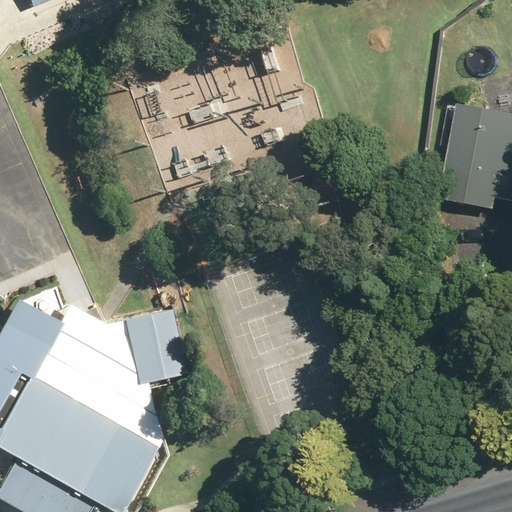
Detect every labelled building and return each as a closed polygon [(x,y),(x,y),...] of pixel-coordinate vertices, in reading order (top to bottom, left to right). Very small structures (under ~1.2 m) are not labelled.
[(278,42),(260,47),(268,75),(285,70),(278,42)] [(501,210),(511,144),(511,113),(451,104),(435,200),(501,210)] [(0,436),(33,377),(64,319),(22,296),(0,335),(0,436)] [(176,309),(124,320),(138,384),(190,373),(176,309)] [(118,511),(155,445),(33,377),(0,436),(0,448),(116,511),(118,511)] [(69,511),(77,498),(13,463),(0,486),(0,497),(26,511),(69,511)]
